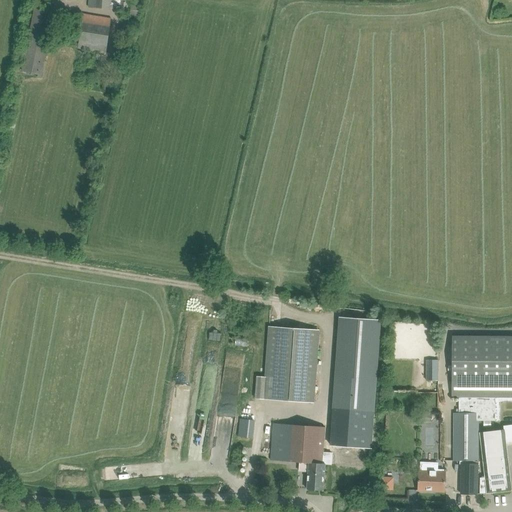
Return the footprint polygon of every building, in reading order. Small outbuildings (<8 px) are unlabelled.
[(120,9),(128,10),(128,0),(89,0),(89,7),(97,8),(112,9),(113,4),(120,5),(120,9)] [(131,4),(131,17),(140,17),(140,4),(131,4)] [(34,9),(33,19),(23,70),(38,73),(37,77),(40,78),(41,74),(52,23),(54,13),(34,9)] [(83,14),(82,24),(78,47),(106,51),(111,19),(83,14)] [(129,27),(139,29),(141,21),(130,19),(129,27)] [(112,55),(120,55),(121,46),(113,45),(112,55)] [(379,320),(339,318),(333,408),(373,411),(379,320)] [(266,378),(256,377),(255,398),(313,402),(318,331),(269,327),(266,378)] [(453,461),(461,461),(478,461),(479,421),(495,421),(498,421),(500,419),(500,414),(498,412),(495,412),(495,398),(511,397),(511,336),(452,336),(452,398),(459,398),(461,398),(461,413),(458,412),(458,413),(454,413),(453,461)] [(438,362),(426,362),(426,381),(438,381),(438,362)] [(362,467),(364,430),(273,423),(270,460),(309,463),(307,489),(323,491),(325,464),(362,467)] [(486,484),(480,484),(480,493),(487,493),(511,490),(504,430),(497,431),(480,433),(486,484)] [(478,461),(461,461),(461,493),(477,494),(478,461)] [(418,491),(432,492),(432,488),(444,489),(445,475),(437,474),(437,469),(438,469),(438,465),(422,464),(422,474),(419,474),(418,491)]
